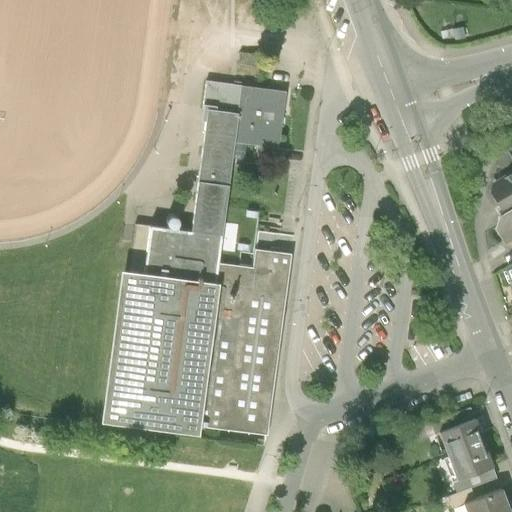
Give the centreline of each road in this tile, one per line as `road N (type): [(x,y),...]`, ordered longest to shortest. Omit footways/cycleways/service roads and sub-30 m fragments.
road 1 (residential): [(280,511),(316,422),(345,404),(493,355)]
road 2 (residential): [(493,355),(396,111)]
road 3 (residential): [(396,111),(511,64)]
